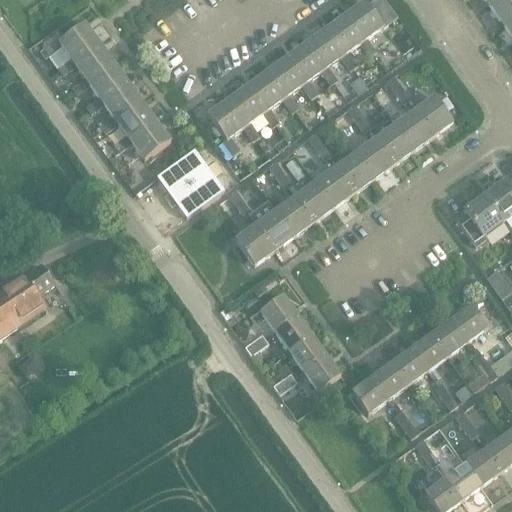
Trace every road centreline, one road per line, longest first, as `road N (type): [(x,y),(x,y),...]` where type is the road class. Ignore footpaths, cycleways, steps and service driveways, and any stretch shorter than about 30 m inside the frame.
road 1 (unclassified): [(342,511),(0,40)]
road 2 (residential): [(337,256),(511,130)]
road 3 (residential): [(511,116),(427,0)]
